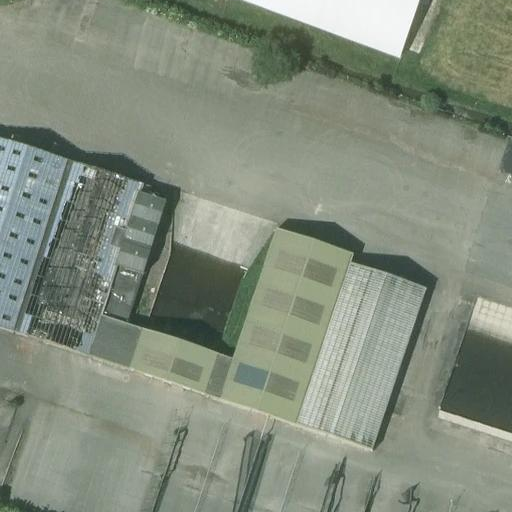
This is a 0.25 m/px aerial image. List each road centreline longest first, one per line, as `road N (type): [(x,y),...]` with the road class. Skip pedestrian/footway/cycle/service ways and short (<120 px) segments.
road 1 (unknown): [(511,474),(391,452),(0,334)]
road 2 (unknown): [(511,193),(466,184),(369,185),(245,147)]
road 3 (unknown): [(245,147),(0,74)]
road 4 (unknown): [(245,147),(198,320)]
